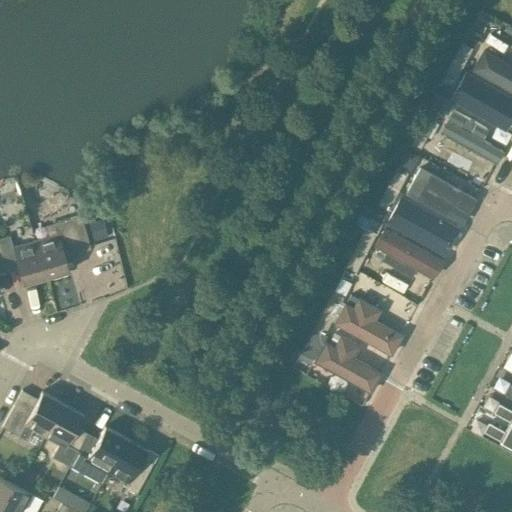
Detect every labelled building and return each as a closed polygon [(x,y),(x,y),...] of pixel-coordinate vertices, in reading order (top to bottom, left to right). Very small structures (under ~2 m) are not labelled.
[(462,41),(473,46),(475,47),(481,35),(468,28),(462,41)] [(462,41),(452,59),(463,65),(473,46),(462,41)] [(511,62),(483,47),(471,68),(511,89),(511,62)] [(463,65),(452,59),(442,78),(454,84),(463,65)] [(511,105),(461,78),(451,97),(506,126),(511,114),(511,105)] [(429,103),(419,122),(431,128),(441,109),(447,112),(453,101),(435,91),(429,103)] [(452,107),(440,129),(451,135),(497,160),(502,148),(482,137),(488,126),(452,107)] [(431,128),(419,122),(410,141),(421,147),(431,128)] [(430,136),(421,152),(460,173),(469,156),(430,136)] [(397,165),(387,184),(399,190),(409,171),(417,154),(406,148),(404,153),(397,165)] [(431,171),(417,197),(462,222),(476,196),(431,171)] [(387,184),(378,203),(389,209),(399,190),(387,184)] [(401,193),(387,220),(445,252),(459,225),(401,193)] [(367,198),(361,209),(383,220),(389,209),(367,198)] [(360,210),(354,221),(376,233),(382,221),(360,210)] [(36,239),(46,276),(69,269),(64,250),(89,242),(81,213),(54,221),(58,233),(36,239)] [(94,240),(108,236),(103,218),(89,222),(94,240)] [(365,227),(355,246),(366,252),(376,233),(365,227)] [(383,227),(375,243),(431,273),(440,257),(383,227)] [(0,245),(5,262),(16,259),(23,282),(46,276),(36,239),(13,246),(10,234),(0,237),(0,245)] [(366,252),(355,246),(345,265),(357,271),(366,252)] [(338,279),(323,308),(334,314),(357,271),(345,265),(338,279)] [(388,271),(381,283),(402,293),(408,281),(388,271)] [(54,283),(55,304),(76,303),(75,282),(54,283)] [(335,321),(392,352),(403,332),(374,317),(379,308),(356,295),(352,304),(346,301),(335,321)] [(318,317),(313,327),(325,333),(334,314),(323,308),(318,317)] [(326,338),(321,348),(313,362),(371,393),(384,369),(354,353),(359,344),(343,336),(338,345),(326,338)] [(364,357),(379,363),(384,352),(369,345),(364,357)] [(45,435),(63,402),(42,390),(30,412),(14,403),(2,425),(27,439),(33,429),(45,435)] [(63,402),(45,435),(58,443),(52,455),(70,464),(83,441),(72,435),(84,413),(63,402)] [(511,420),(511,409),(499,402),(494,411),(509,420),(510,419),(511,420)] [(488,421),(483,430),(503,441),(511,446),(511,420),(510,419),(509,420),(504,430),(488,421)] [(105,425),(93,446),(83,441),(70,464),(101,482),(108,470),(126,436),(105,425)] [(147,448),(126,436),(108,470),(128,481),(123,492),(134,498),(146,475),(135,470),(147,448)] [(23,477),(34,483),(37,477),(35,470),(29,467),(23,477)] [(0,503),(8,508),(5,511),(34,511),(42,498),(0,475),(0,503)] [(59,485),(53,496),(63,502),(69,491),(59,485)] [(80,511),(61,501),(56,511),(57,511),(80,511)]
